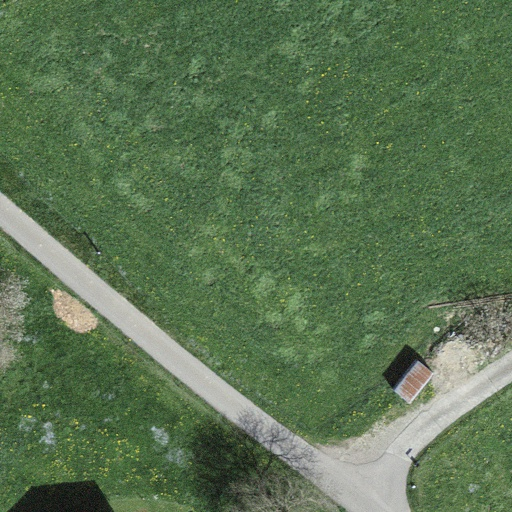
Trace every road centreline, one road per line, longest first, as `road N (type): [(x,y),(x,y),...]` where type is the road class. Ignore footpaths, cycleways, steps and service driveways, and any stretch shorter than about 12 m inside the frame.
road 1 (unclassified): [(359,511),(0,228)]
road 2 (track): [(511,356),(433,415),(354,506)]
